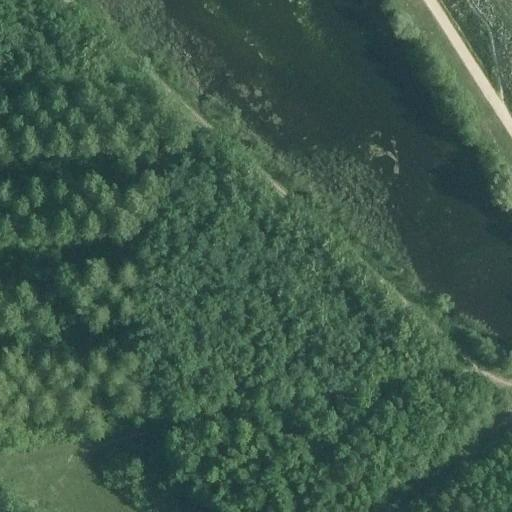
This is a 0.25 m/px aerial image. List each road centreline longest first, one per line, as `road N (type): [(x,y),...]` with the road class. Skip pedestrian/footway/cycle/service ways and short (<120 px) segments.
road 1 (unknown): [(511,400),(69,0)]
road 2 (unknown): [(416,511),(511,439)]
